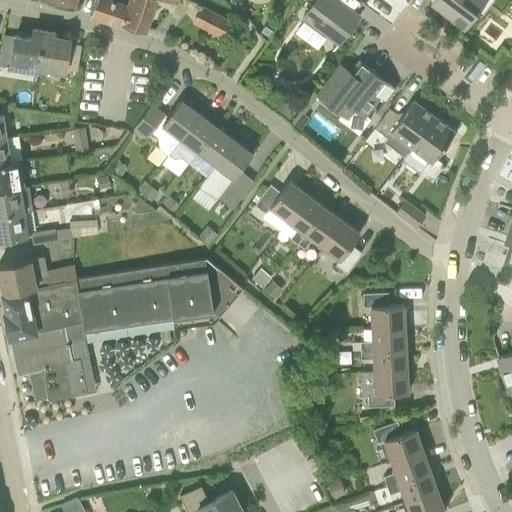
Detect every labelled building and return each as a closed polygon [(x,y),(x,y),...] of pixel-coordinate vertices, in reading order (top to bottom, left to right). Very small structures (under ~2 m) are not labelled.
[(75,0),(48,0),(72,9),(75,0)] [(153,0),(160,0),(171,3),(172,0),(130,0),(127,7),(108,0),(87,0),(87,1),(95,3),(91,16),(144,32),(153,0)] [(314,0),(302,18),(338,45),(359,17),(336,0),(314,0)] [(434,0),(432,4),(464,28),(477,11),(474,9),(481,0),(480,0),(434,0)] [(225,20),(199,7),(192,23),(216,36),(225,20)] [(271,27),(263,22),(258,31),(266,36),(271,27)] [(38,72),(38,68),(37,67),(43,35),(40,34),(40,30),(33,29),(32,38),(14,36),(9,67),(38,72)] [(37,67),(38,68),(63,72),(64,66),(76,68),(77,61),(66,58),(70,39),(54,36),(54,32),(40,30),(40,34),(43,35),(37,67)] [(379,98),(383,101),(393,87),(395,89),(395,88),(364,64),(356,76),(339,63),(316,94),(347,118),(354,108),(365,117),(379,98)] [(147,138),(152,132),(157,136),(159,147),(168,154),(180,137),(181,137),(199,113),(181,99),(168,116),(152,104),(133,128),(136,130),(146,137),(147,138)] [(411,147),(434,116),(412,99),(411,101),(412,102),(401,117),(389,108),(374,128),(387,138),(391,132),(411,147)] [(288,100),(279,112),(290,120),(299,108),(288,100)] [(189,163),(198,151),(216,126),(199,113),(181,137),(180,137),(168,154),(173,158),(181,156),(189,163)] [(429,160),(422,169),(431,177),(442,162),(436,157),(454,133),(455,134),(457,133),(455,132),(434,116),(411,147),(429,160)] [(309,130),(308,121),(303,118),(296,128),(305,135),(309,130)] [(85,126),(72,128),(76,151),(88,148),(85,126)] [(216,164),(234,139),(216,126),(198,151),(216,164)] [(136,130),(134,133),(137,135),(136,138),(142,142),(146,137),(136,130)] [(6,137),(0,138),(0,164),(20,161),(20,160),(10,161),(6,137)] [(255,178),(241,168),(252,153),(234,139),(216,164),(199,186),(201,189),(205,191),(208,192),(211,194),(214,196),(216,198),(218,195),(233,207),(255,178)] [(20,161),(0,164),(0,189),(24,186),(20,161)] [(116,182),(106,175),(100,184),(109,191),(116,182)] [(281,190),(271,183),(254,205),(266,213),(270,207),(287,220),(307,193),(289,180),(281,190)] [(148,204),(157,190),(147,181),(136,195),(148,204)] [(24,186),(0,189),(0,214),(31,209),(32,209),(33,209),(29,185),(24,186)] [(297,243),(324,206),(307,193),(287,220),(298,227),(290,238),(297,243)] [(180,204),(169,194),(163,202),(173,211),(180,204)] [(404,199),(396,211),(416,226),(425,215),(404,199)] [(322,246),(342,219),(324,206),(297,243),(304,249),(312,238),(322,246)] [(0,240),(32,235),(36,235),(35,232),(32,209),(31,209),(0,214),(0,240)] [(511,217),(506,236),(511,237),(503,262),(511,264),(511,217)] [(35,232),(36,235),(32,235),(33,244),(72,237),(98,233),(95,219),(69,220),(70,226),(35,232)] [(360,233),(342,219),(322,246),(339,258),(335,264),(346,273),(362,252),(351,244),(360,233)] [(198,236),(208,244),(217,234),(207,225),(198,236)] [(72,278),(77,277),(74,265),(47,271),(43,256),(0,265),(0,280),(2,291),(72,278)] [(202,258),(77,277),(72,278),(72,281),(75,296),(69,297),(74,320),(8,333),(10,343),(13,342),(19,374),(29,372),(35,399),(46,397),(46,398),(72,393),(65,361),(71,360),(65,332),(76,330),(210,303),(218,311),(239,285),(206,258),(202,258)] [(269,277),(259,268),(252,277),(262,286),(269,277)] [(72,278),(2,291),(6,310),(4,310),(8,333),(74,320),(69,297),(75,296),(72,281),(72,278)] [(282,289),(272,279),(264,288),(274,297),(282,289)] [(372,327),(404,326),(403,304),(389,304),(389,291),(363,293),(363,307),(371,306),(372,327)] [(360,350),(406,348),(404,326),(372,327),(372,340),(360,341),(360,350)] [(168,329),(160,330),(161,340),(169,339),(168,329)] [(374,371),(407,370),(406,348),(360,350),(360,351),(361,357),(361,359),(373,358),(374,371)] [(509,391),(511,390),(511,351),(503,355),(506,364),(502,366),(502,365),(501,366),(509,391)] [(394,392),(408,392),(407,370),(374,371),(375,392),(368,393),(368,407),(394,405),(394,392)] [(392,459),(422,449),(415,428),(402,433),(396,418),(372,427),(378,442),(385,440),(392,459)] [(387,484),(430,469),(422,449),(392,459),(396,471),(384,475),(387,484)] [(430,469),(387,484),(390,493),(402,489),(406,501),(437,490),(430,469)] [(340,478),(328,482),(332,496),(345,492),(340,478)] [(201,487),(181,496),(188,511),(191,511),(198,509),(199,511),(240,511),(243,511),(232,491),(208,501),(201,487)] [(437,490),(406,501),(410,511),(441,511),(444,511),(437,490)] [(98,498),(96,494),(78,496),(82,505),(98,498)] [(76,511),(83,509),(82,505),(78,496),(61,503),(64,511),(76,511)]
